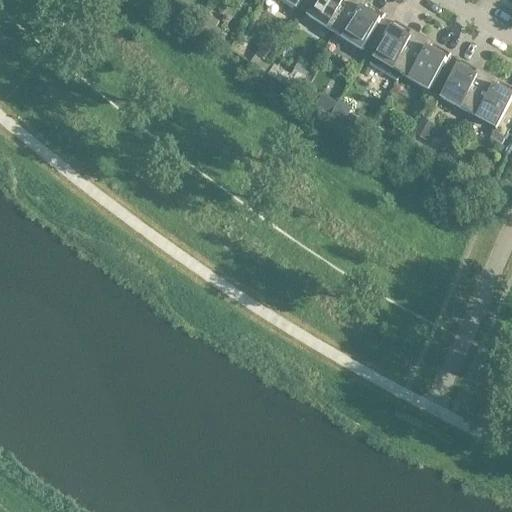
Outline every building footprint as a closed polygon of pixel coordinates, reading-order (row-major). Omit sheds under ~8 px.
[(282,0),(296,9),(302,0),(282,0)] [(318,0),(308,17),(335,34),(356,0),(318,0)] [(385,16),(359,0),(356,0),(335,34),(361,51),(384,17),(385,16)] [(188,6),(181,15),(196,26),(202,17),(188,6)] [(207,13),(197,27),(211,37),(221,23),(207,13)] [(395,24),(370,66),(397,82),(401,75),(423,39),(395,22),(394,23),(395,24)] [(423,39),(401,75),(428,92),(450,56),(451,55),(423,39)] [(266,40),(256,54),(268,62),(278,48),(266,40)] [(441,99),(469,114),(489,77),(461,61),(460,62),(461,63),(441,99)] [(275,64),(269,75),(296,93),(306,77),(296,70),(292,75),(275,64)] [(511,89),(489,77),(469,114),(497,129),(494,134),(505,140),(511,126),(511,103),(511,101),(511,89)] [(305,82),(299,92),(309,98),(315,89),(305,82)] [(340,102),(331,116),(344,124),(353,110),(340,102)] [(421,122),(414,134),(428,141),(434,129),(421,122)] [(397,135),(390,146),(402,152),(408,141),(397,135)] [(450,156),(445,167),(454,172),(460,162),(450,156)]
